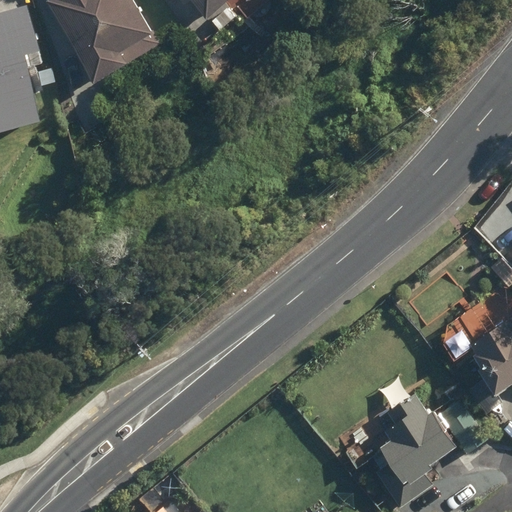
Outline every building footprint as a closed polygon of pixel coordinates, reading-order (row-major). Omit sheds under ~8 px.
[(52,0),(53,2),(48,5),(92,86),(122,70),(117,59),(150,41),(127,0),(52,0)] [(187,0),(206,23),(232,1),(231,0),(187,0)] [(0,6),(0,118),(3,128),(59,111),(39,47),(50,44),(37,1),(2,12),(0,6)] [(511,323),(511,322),(470,347),(476,357),(471,360),(483,380),(470,388),(485,414),(503,402),(498,395),(511,385),(511,323)] [(379,473),(402,508),(435,486),(427,474),(431,471),(429,468),(457,450),(433,413),(429,416),(417,397),(390,415),(396,425),(385,432),(392,443),(380,451),(389,466),(379,473)] [(466,402),(441,417),(457,443),(482,429),(466,402)]
